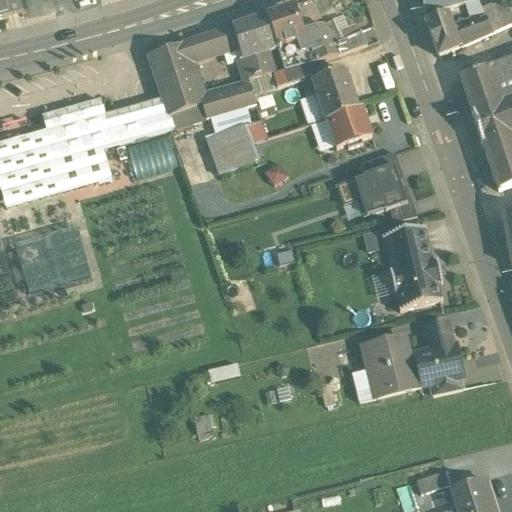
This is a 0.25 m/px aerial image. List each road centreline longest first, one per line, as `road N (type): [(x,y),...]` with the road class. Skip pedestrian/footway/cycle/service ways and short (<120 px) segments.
road 1 (residential): [(511,332),(394,0)]
road 2 (primary): [(0,61),(212,0)]
